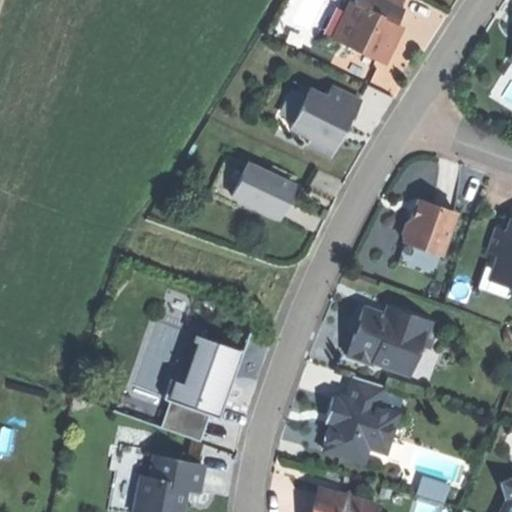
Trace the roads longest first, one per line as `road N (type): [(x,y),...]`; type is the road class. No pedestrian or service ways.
road 1 (residential): [(254,511),(263,431),(308,299),(404,120)]
road 2 (residential): [(404,120),(480,0)]
